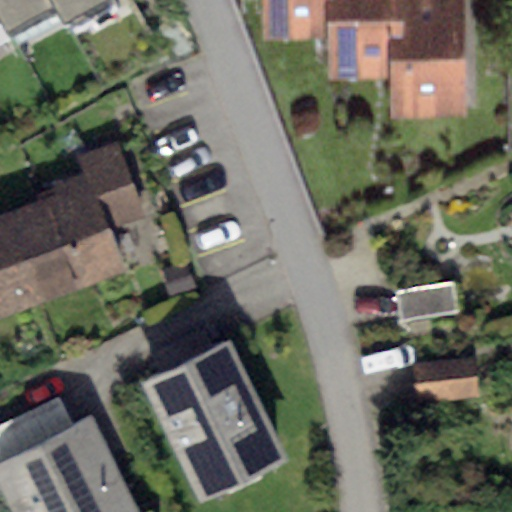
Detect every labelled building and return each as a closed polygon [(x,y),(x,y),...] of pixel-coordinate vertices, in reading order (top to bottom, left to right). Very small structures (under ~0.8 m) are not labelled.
[(56,5),(53,0),(0,0),(0,18),(7,32),(56,5)] [(105,0),(53,0),(56,5),(66,22),(105,0)] [(264,0),(265,25),(338,24),(337,0),(264,0)] [(337,0),(338,24),(338,61),(403,60),(402,0),(337,0)] [(465,0),(402,0),(403,60),(404,100),(467,99),(465,0)] [(40,200),(7,212),(40,302),(124,272),(110,232),(145,219),(116,140),(73,156),(81,177),(37,193),(40,200)] [(0,317),(40,302),(7,212),(0,214),(0,317)] [(184,265),(162,274),(171,294),(192,285),(184,265)] [(452,284),(396,292),(400,323),(456,315),(452,284)] [(235,344),(145,384),(199,506),(289,466),(235,344)] [(471,361),(413,368),(417,403),(475,396),(471,361)] [(0,428),(0,462),(71,429),(58,401),(0,428)] [(71,429),(0,462),(0,490),(10,511),(134,511),(92,420),(71,429)]
